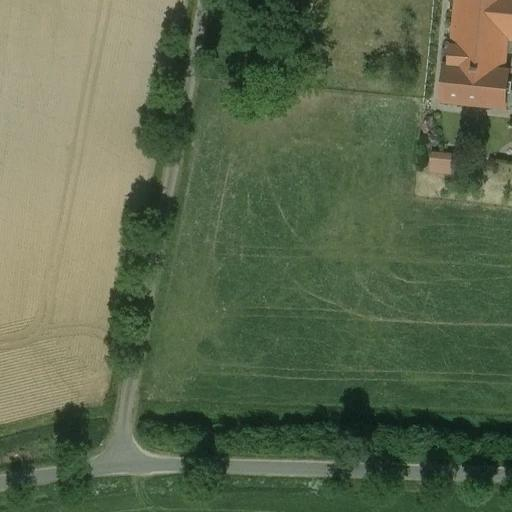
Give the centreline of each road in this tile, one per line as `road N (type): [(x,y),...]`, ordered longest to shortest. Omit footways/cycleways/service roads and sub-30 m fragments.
road 1 (unclassified): [(121,467),(206,0)]
road 2 (unclassified): [(121,467),(511,477)]
road 3 (unclassified): [(0,484),(121,467)]
